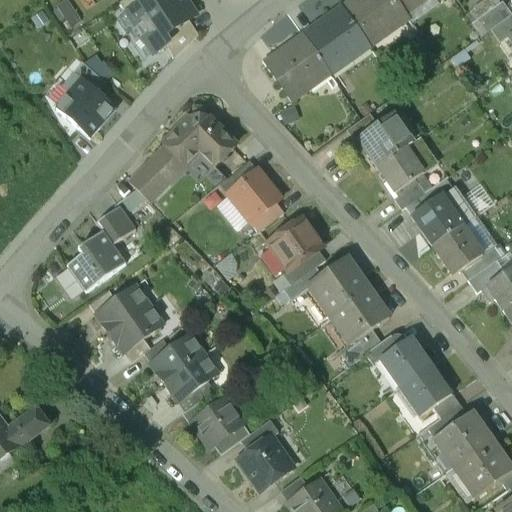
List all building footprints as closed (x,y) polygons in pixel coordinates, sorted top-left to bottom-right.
[(126,14),(147,0),(125,0),(119,4),(126,14)] [(147,0),(126,14),(153,55),(166,47),(169,45),(165,38),(188,23),(196,18),(184,0),(147,0)] [(355,0),(342,9),(368,46),(394,27),(395,29),(409,20),(406,15),(395,0),(355,0)] [(395,0),(406,15),(416,8),(414,5),(421,0),(395,0)] [(491,31),(511,17),(502,5),(472,26),(481,38),(491,31)] [(342,9),(305,35),(303,36),(329,73),(331,76),(351,62),(348,57),(365,44),(368,49),(369,48),(368,46),(342,9)] [(508,38),(509,40),(511,37),(511,18),(511,17),(491,31),(500,44),(508,38)] [(198,38),(188,23),(165,38),(169,45),(166,47),(174,60),(198,38)] [(329,73),(303,36),(274,57),(278,64),(268,71),(291,103),(310,90),(308,88),(329,73)] [(80,79),(98,95),(106,85),(82,64),(63,87),(68,91),(80,79)] [(68,91),(54,108),(90,140),(116,111),(98,95),(80,79),(68,91)] [(358,141),(378,127),(370,116),(346,132),(355,145),(359,142),(358,141)] [(378,127),(358,141),(359,142),(377,169),(405,150),(412,144),(393,117),(378,127)] [(204,119),(193,119),(190,121),(189,120),(163,145),(166,148),(185,168),(186,168),(198,155),(212,169),(235,147),(208,120),(207,121),(204,119)] [(435,167),(418,142),(412,144),(405,150),(422,175),(435,167)] [(149,204),(185,168),(166,148),(129,184),(149,204)] [(405,150),(377,169),(395,194),(422,175),(405,150)] [(256,171),(227,195),(251,224),(275,205),(280,201),(256,171)] [(418,185),(396,201),(403,210),(425,195),(418,185)] [(441,199),(413,219),(433,248),(461,228),(441,199)] [(275,205),(251,224),(259,234),(284,215),(275,205)] [(96,224),(102,233),(112,247),(135,231),(135,230),(134,230),(120,209),(119,208),(96,224)] [(323,248),(302,219),(287,229),(282,228),(277,232),(276,237),(268,243),(288,272),(288,273),(318,252),(323,248)] [(482,256),(494,248),(475,221),(463,229),(482,256)] [(463,229),(461,228),(433,248),(454,278),(461,273),(482,258),(482,256),(463,229)] [(112,247),(102,233),(78,250),(81,256),(66,266),(67,267),(85,292),(86,293),(125,266),(112,247)] [(467,282),(496,262),(501,258),(494,248),(482,256),(482,258),(461,273),(467,282)] [(290,286),(316,268),(326,261),(318,252),(288,273),(288,272),(282,276),(290,286)] [(369,291),(347,260),(322,278),(308,288),(309,289),(330,319),(369,291)] [(487,289),(505,276),(496,262),(467,282),(477,296),(487,289)] [(309,289),(308,288),(322,278),(316,268),(290,286),(284,291),(291,302),(309,289)] [(511,271),(505,276),(487,289),(505,314),(511,309),(511,271)] [(116,302),(95,316),(109,335),(148,308),(135,288),(116,302)] [(369,291),(330,319),(349,345),(350,346),(372,331),(389,319),(369,291)] [(95,316),(116,302),(109,292),(89,306),(95,316)] [(148,308),(109,335),(123,355),(143,341),(162,327),(148,308)] [(349,367),(381,344),(372,331),(350,346),(349,345),(339,352),(349,367)] [(170,352),(151,366),(164,385),(203,357),(189,338),(170,352)] [(372,365),(379,360),(379,361),(397,349),(389,339),(366,356),(372,365)] [(397,349),(379,361),(400,390),(430,369),(410,340),(397,349)] [(143,341),(123,355),(130,365),(143,356),(150,351),(143,341)] [(163,342),(150,351),(143,356),(151,366),(170,352),(163,342)] [(203,357),(164,385),(178,405),(207,384),(217,377),(203,357)] [(430,369),(400,390),(420,419),(433,409),(450,397),(430,369)] [(207,384),(178,405),(184,414),(214,393),(207,384)] [(441,420),(453,412),(460,407),(452,397),(451,398),(450,397),(433,409),(441,420)] [(243,427),(224,401),(208,412),(192,424),(192,425),(210,450),(213,448),(243,427)] [(201,403),(182,416),(189,427),(192,425),(192,424),(208,412),(201,403)] [(7,432),(0,421),(0,460),(48,428),(36,411),(7,432)] [(434,440),(460,421),(453,412),(441,420),(427,430),(434,440)] [(434,440),(432,441),(442,454),(447,451),(458,466),(492,442),(472,413),(460,421),(434,440)] [(269,423),(250,437),(240,444),(248,455),(271,439),(271,440),(278,435),(269,423)] [(250,437),(243,427),(213,448),(220,458),(240,444),(250,437)] [(248,455),(238,462),(260,493),(292,470),(271,440),(271,439),(248,455)] [(458,466),(453,470),(474,499),(500,481),(511,472),(511,470),(492,442),(458,466)] [(511,472),(500,481),(507,491),(508,490),(511,487),(511,472)] [(281,493),(287,503),(307,489),(300,479),(281,493)] [(287,503),(286,504),(291,511),(340,511),(319,481),(307,489),(287,503)] [(511,511),(511,502),(497,511),(511,511)]
